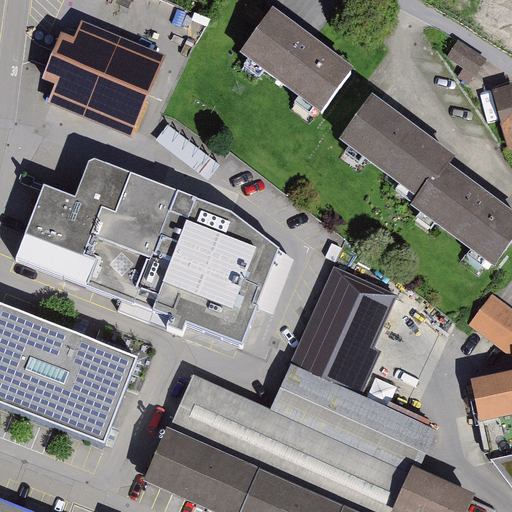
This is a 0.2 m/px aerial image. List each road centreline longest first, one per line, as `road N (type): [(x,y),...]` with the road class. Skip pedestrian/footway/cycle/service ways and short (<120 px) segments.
road 1 (residential): [(401,0),(511,66)]
road 2 (residential): [(18,0),(0,127)]
